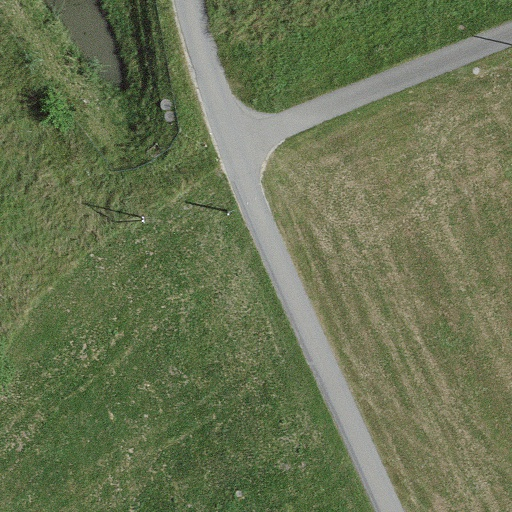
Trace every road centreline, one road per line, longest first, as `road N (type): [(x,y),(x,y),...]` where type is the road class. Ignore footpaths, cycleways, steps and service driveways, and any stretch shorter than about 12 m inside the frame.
road 1 (residential): [(233,142),(392,511)]
road 2 (residential): [(233,142),(511,27)]
road 3 (residential): [(188,0),(233,142)]
